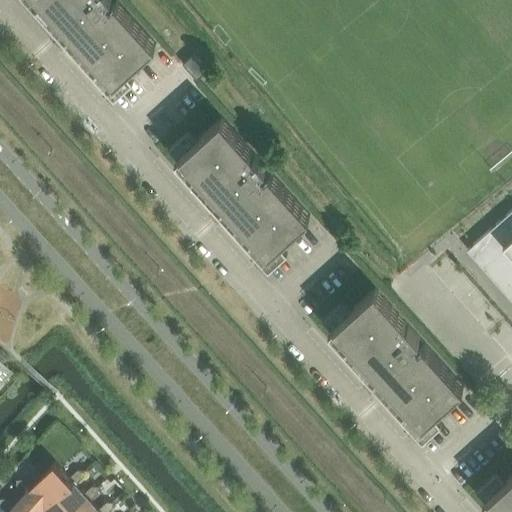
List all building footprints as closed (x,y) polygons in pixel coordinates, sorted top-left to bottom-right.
[(33,0),(67,38),(72,43),(73,44),(116,91),(134,75),(129,68),(152,47),(156,44),(117,0),(116,0),(113,3),(109,0),(33,0)] [(193,54),(182,63),(197,80),(208,70),(193,54)] [(189,130),(168,149),(221,209),(222,209),(226,214),(236,225),(264,256),(270,263),(289,246),(283,239),(306,218),(310,215),(305,209),(270,171),(267,174),(262,169),(265,166),(266,167),(267,166),(222,116),(197,139),(189,130)] [(511,208),(462,253),(496,291),(497,292),(511,308),(511,208)] [(342,301),(321,320),(375,379),(380,385),(390,395),(418,427),(424,433),(442,417),(436,410),(460,389),(464,386),(425,342),(421,345),(416,340),(419,337),(419,338),(420,337),(376,287),(350,310),(342,301)] [(17,485),(26,493),(15,505),(15,510),(17,511),(38,511),(45,505),(73,480),(70,476),(55,460),(55,459),(31,486),(23,478),(17,479),(17,485)] [(78,469),(70,476),(73,480),(45,505),(50,511),(69,511),(87,496),(84,492),(76,483),(84,476),(84,469),(78,469)] [(496,472),(475,491),(494,511),(511,511),(511,473),(504,481),(496,472)] [(101,511),(102,511),(99,508),(90,499),(99,492),(99,485),(92,485),(84,492),(87,496),(69,511),(101,511)] [(0,504),(8,511),(7,511),(17,511),(15,510),(15,505),(6,497),(0,497),(0,504)] [(108,511),(113,508),(113,502),(107,501),(99,508),(102,511),(101,511),(108,511)]
